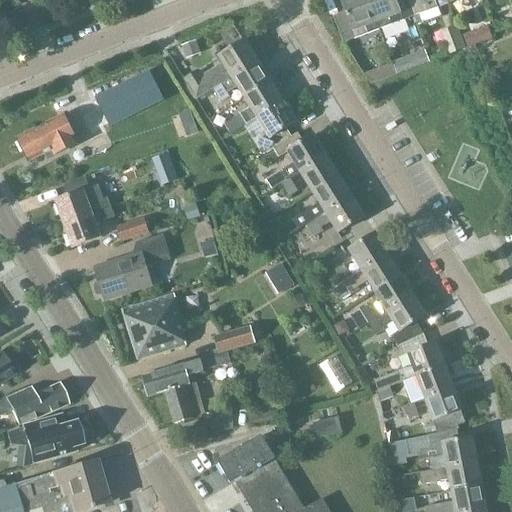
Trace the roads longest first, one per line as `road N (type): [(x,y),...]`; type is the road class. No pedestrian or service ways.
road 1 (residential): [(511,367),(286,0)]
road 2 (residential): [(181,511),(0,216)]
road 3 (residential): [(214,0),(0,82)]
